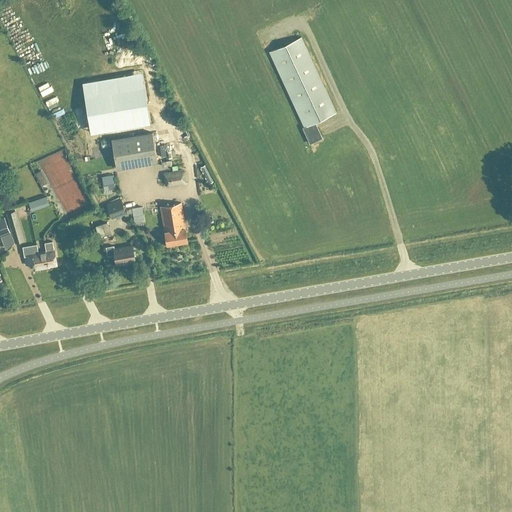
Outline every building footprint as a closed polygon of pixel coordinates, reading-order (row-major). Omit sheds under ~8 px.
[(337,30),(335,56),(344,56),(343,61),(356,62),(356,58),(368,59),(369,48),(374,48),(375,33),(366,32),(366,27),(353,26),(353,31),(337,30)] [(323,138),(315,123),(336,113),(302,38),(268,53),(311,144),(323,138)] [(143,74),(83,83),(91,133),(151,124),(143,74)] [(157,163),(153,133),(112,140),(117,170),(157,163)] [(48,182),(42,171),(35,174),(42,186),(48,182)] [(183,173),(165,176),(164,177),(165,187),(179,184),(179,186),(187,185),(185,175),(183,173)] [(113,175),(102,177),(104,184),(114,182),(113,175)] [(112,220),(127,214),(121,199),(106,205),(112,220)] [(186,228),(185,229),(180,203),(161,206),(165,232),(167,245),(188,241),(186,228)] [(142,207),(132,209),(133,216),(144,214),(142,207)] [(15,211),(6,213),(14,244),(24,242),(15,211)] [(0,236),(10,232),(5,218),(0,219),(0,236)] [(95,226),(99,238),(106,236),(102,224),(95,226)] [(11,233),(1,237),(5,249),(10,247),(14,243),(11,233)] [(47,252),(39,253),(37,244),(23,247),(26,265),(35,264),(36,270),(45,269),(44,268),(57,266),(53,242),(45,244),(47,252)] [(133,246),(114,249),(113,246),(106,248),(107,257),(115,255),(117,265),(136,261),(133,246)]
